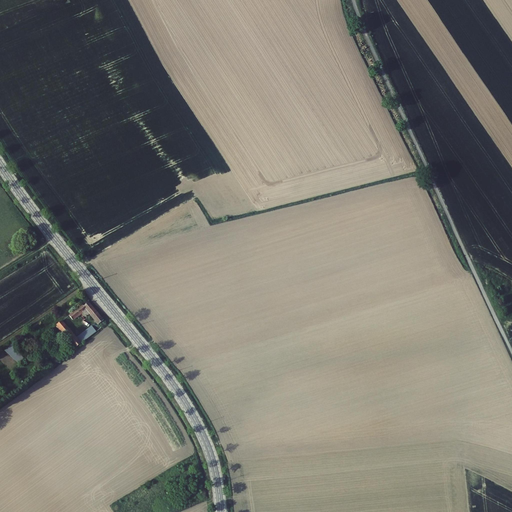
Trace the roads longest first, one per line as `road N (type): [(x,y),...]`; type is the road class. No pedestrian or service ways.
road 1 (primary): [(0,163),(182,398),(212,456),(221,511)]
road 2 (track): [(353,0),(511,351)]
